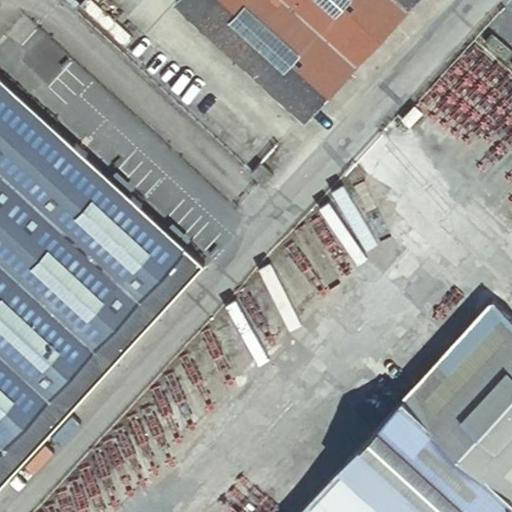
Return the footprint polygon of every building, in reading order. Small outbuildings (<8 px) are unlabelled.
[(404,5),(398,0),(175,0),(301,117),(404,5)] [(0,77),(0,476),(199,259),(0,77)] [(408,105),(396,118),(404,126),(416,113),(408,105)] [(262,163),(252,173),(265,184),(274,175),(262,163)] [(511,322),(490,302),(338,468),(384,511),(497,511),(511,496),(511,322)] [(384,511),(338,468),(296,511),(384,511)] [(511,511),(511,496),(497,511),(511,511)]
